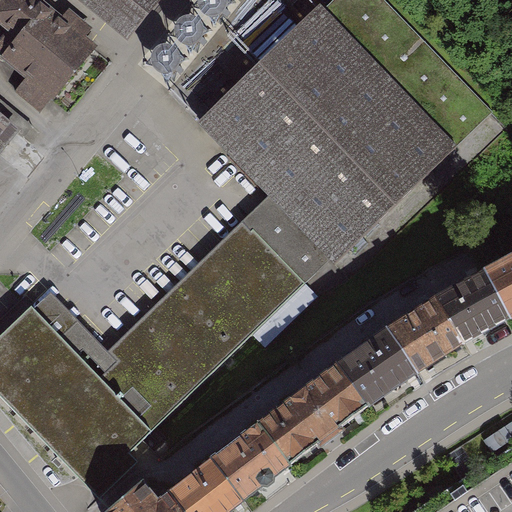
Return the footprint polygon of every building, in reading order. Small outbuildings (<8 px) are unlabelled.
[(0,33),(8,39),(0,48),(0,72),(23,89),(10,105),(36,126),(49,111),(94,59),(84,50),(90,43),(65,23),(58,31),(21,0),(7,0),(0,9),(0,33)] [(56,0),(123,54),(168,0),(56,0)] [(373,5),(372,0),(343,0),(194,137),(264,210),(325,275),(330,279),(491,129),(373,5)] [(0,130),(0,160),(15,143),(0,130)] [(0,342),(0,394),(101,499),(138,462),(130,454),(325,275),(264,210),(105,365),(46,305),(29,320),(0,342)] [(511,265),(479,284),(505,334),(511,330),(511,265)] [(430,311),(457,362),(505,334),(479,284),(430,311)] [(381,342),(410,390),(457,362),(430,311),(381,342)] [(330,378),(362,421),(410,390),(381,342),(330,378)] [(330,378),(254,438),(286,480),(315,457),(317,459),(336,446),(334,443),(362,421),(330,378)] [(270,492),(286,480),(254,438),(207,473),(236,511),(242,511),(255,503),(263,503),(269,500),(270,492)] [(168,511),(236,511),(207,473),(164,507),(168,511)] [(168,511),(164,507),(157,511),(149,511),(136,495),(116,511),(168,511)]
